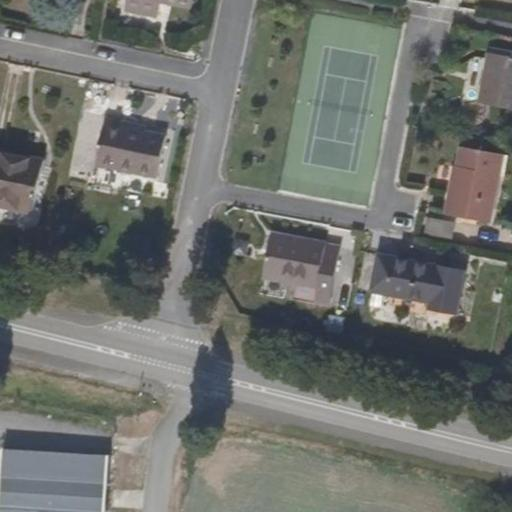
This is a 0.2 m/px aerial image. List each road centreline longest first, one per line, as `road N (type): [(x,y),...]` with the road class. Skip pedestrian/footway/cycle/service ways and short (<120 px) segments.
road 1 (tertiary): [(201,374),(511,451)]
road 2 (residential): [(147,361),(216,93)]
road 3 (residential): [(216,93),(0,47)]
road 4 (tertiary): [(147,361),(0,324)]
road 5 (unclassified): [(165,511),(168,469),(201,374)]
